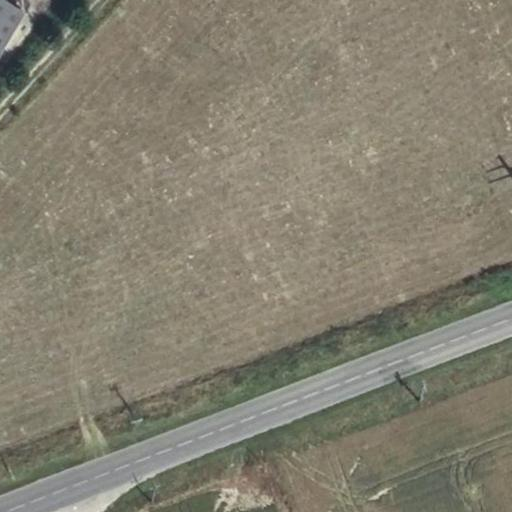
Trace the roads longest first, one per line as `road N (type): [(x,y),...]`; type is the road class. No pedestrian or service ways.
road 1 (tertiary): [(511,323),(19,511)]
road 2 (track): [(0,116),(105,0)]
